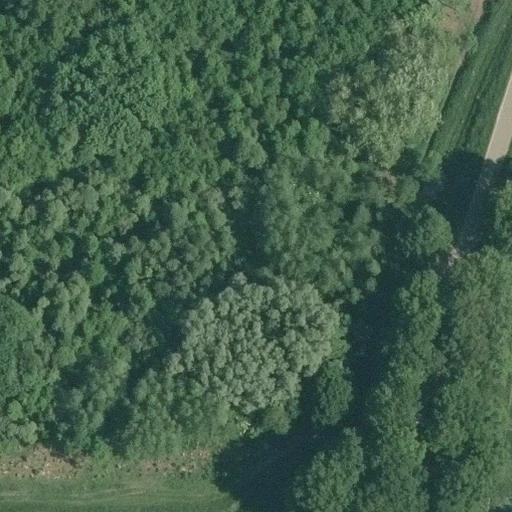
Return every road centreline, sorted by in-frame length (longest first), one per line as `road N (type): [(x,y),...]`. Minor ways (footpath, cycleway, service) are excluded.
road 1 (unclassified): [(416,511),(430,372),(511,109)]
road 2 (track): [(358,511),(390,358),(422,290),(461,269)]
